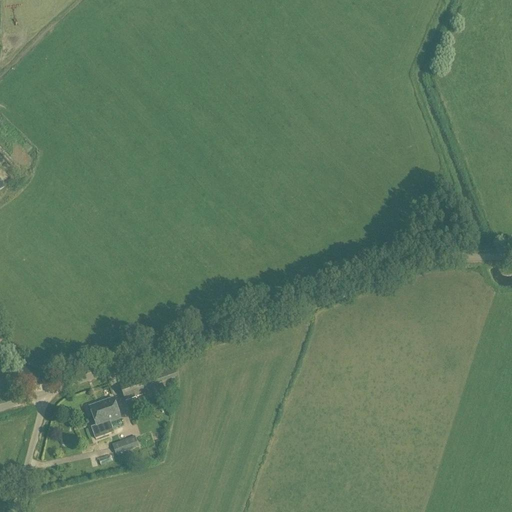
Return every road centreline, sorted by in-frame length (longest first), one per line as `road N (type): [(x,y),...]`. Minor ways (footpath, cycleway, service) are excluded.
road 1 (unclassified): [(44,394),(390,269),(511,255)]
road 2 (unclassified): [(14,511),(44,394)]
